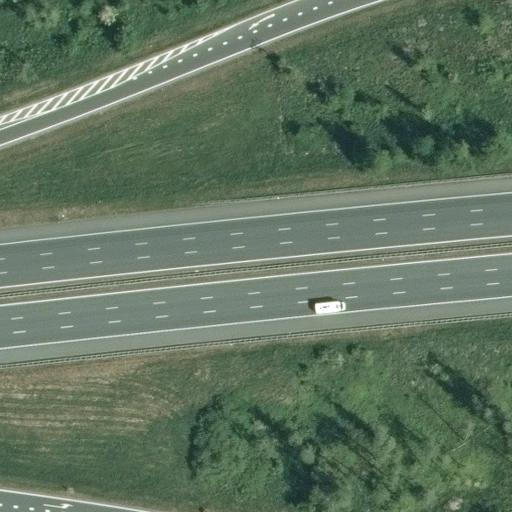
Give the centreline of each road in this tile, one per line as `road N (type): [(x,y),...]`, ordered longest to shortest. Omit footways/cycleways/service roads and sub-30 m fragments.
road 1 (motorway): [(0,328),(511,275)]
road 2 (motorway): [(511,216),(0,268)]
road 3 (motorway): [(360,0),(0,138)]
